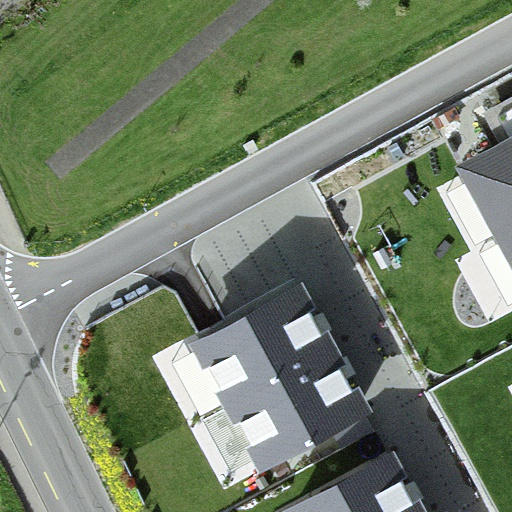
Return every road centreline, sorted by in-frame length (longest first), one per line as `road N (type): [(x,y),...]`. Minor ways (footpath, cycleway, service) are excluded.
road 1 (residential): [(0,325),(511,47)]
road 2 (secondary): [(80,511),(0,344)]
